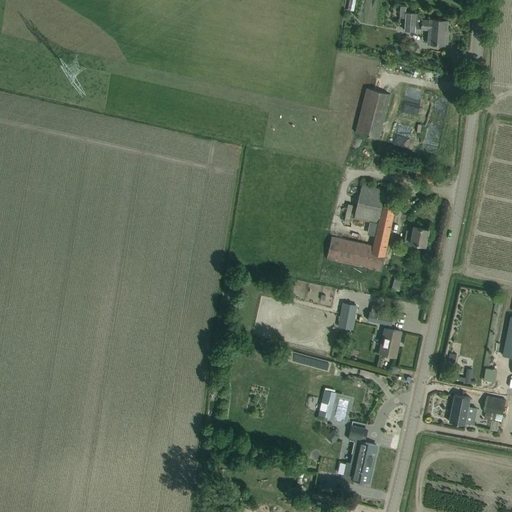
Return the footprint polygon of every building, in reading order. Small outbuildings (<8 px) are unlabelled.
[(418,13),(416,13),(406,12),(404,30),(415,31),(415,27),(421,28),(421,29),(429,29),(428,43),(445,45),(445,43),(447,43),(447,37),(445,36),(446,31),(447,31),(448,20),(430,19),(430,20),(422,20),(422,17),(421,15),(419,14),(418,13)] [(409,64),(411,56),(406,56),(407,48),(402,47),(400,62),(409,64)] [(390,93),(367,88),(355,132),(379,138),(390,93)] [(434,183),(437,171),(417,166),(414,179),(434,183)] [(385,190),(361,184),(354,218),(378,223),(373,245),(331,236),(326,258),(371,269),(381,271),(395,208),(382,205),(385,190)] [(413,231),(406,229),(404,241),(425,245),(429,229),(414,225),(413,231)] [(395,276),(391,289),(398,291),(402,277),(395,276)] [(342,302),(338,326),(351,328),(355,305),(342,302)] [(393,317),(370,311),(368,320),(391,325),(393,317)] [(511,316),(510,316),(502,354),(511,356),(511,316)] [(401,331),(392,329),(384,328),(379,353),(396,356),(398,347),(396,347),(397,342),(399,342),(401,331)] [(470,381),(471,374),(466,374),(466,377),(460,376),(453,374),(452,378),(459,380),(459,381),(464,382),(463,384),(467,384),(476,383),(476,381),(470,381)] [(367,378),(361,376),(358,375),(356,384),(365,387),(367,378)] [(455,394),(449,422),(459,424),(465,425),(465,422),(474,424),(477,407),(468,405),(470,397),(464,396),(455,394)] [(501,420),(505,399),(487,396),(484,411),(486,411),(485,418),(495,420),(495,419),(501,420)] [(326,402),(322,418),(319,418),(319,421),(322,422),(321,427),(326,428),(328,420),(329,420),(333,404),(326,402)] [(351,426),(349,433),(365,437),(367,429),(351,426)] [(332,443),(340,436),(334,429),(333,430),(326,437),(332,443)] [(346,462),(343,476),(368,482),(376,445),(364,442),(365,437),(349,433),(348,439),(354,440),(351,453),(352,454),(350,463),(346,462)]
